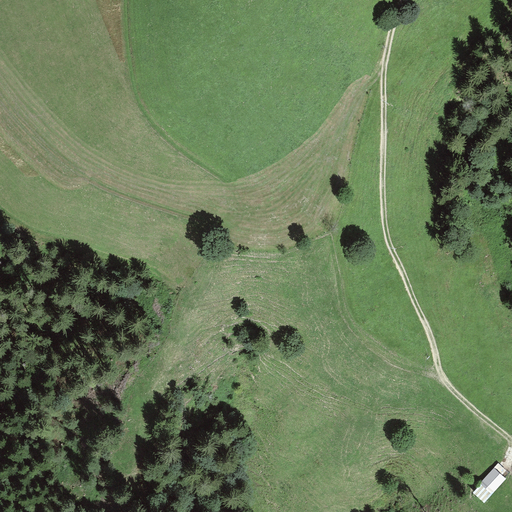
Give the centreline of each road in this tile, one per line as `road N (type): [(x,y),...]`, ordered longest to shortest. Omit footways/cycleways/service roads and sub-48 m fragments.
road 1 (track): [(511,436),(448,380),(386,232),(384,65),(403,0)]
road 2 (track): [(156,273),(33,229),(0,206)]
